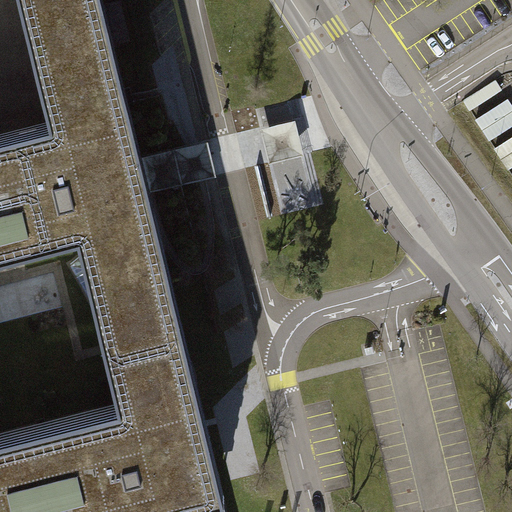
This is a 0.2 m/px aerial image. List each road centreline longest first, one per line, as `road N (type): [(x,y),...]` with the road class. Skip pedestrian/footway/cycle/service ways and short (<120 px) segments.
road 1 (secondary): [(388,128),(397,174),(511,338)]
road 2 (secondary): [(511,272),(415,140),(388,128)]
road 3 (secondary): [(388,128),(299,0)]
